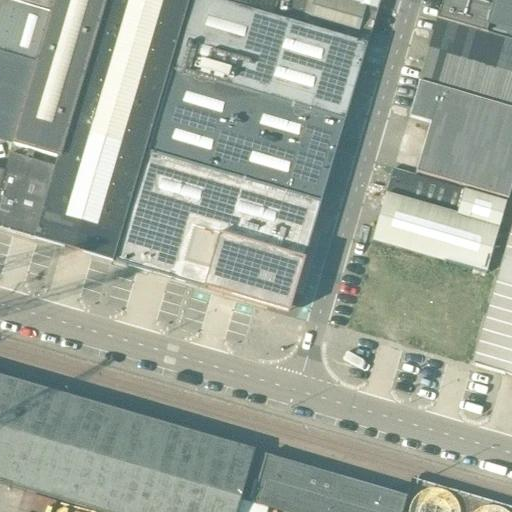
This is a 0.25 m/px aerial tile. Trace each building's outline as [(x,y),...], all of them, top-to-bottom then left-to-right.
[(0,0),(0,53),(36,64),(55,0),(0,0)] [(112,263),(188,0),(55,0),(36,64),(13,146),(27,151),(25,159),(32,161),(34,152),(57,160),(54,168),(57,169),(37,241),(112,263)] [(358,74),(366,46),(354,42),(273,19),(207,0),(192,0),(171,71),(345,122),(353,93),(358,74)] [(494,0),(442,0),(436,21),(511,43),(511,34),(487,27),(494,0)] [(511,34),(511,0),(494,0),(487,27),(511,34)] [(511,110),(511,43),(436,21),(419,83),(511,110)] [(320,204),(345,122),(171,71),(147,154),(320,204)] [(409,116),(408,119),(430,125),(415,174),(507,200),(511,183),(511,110),(419,83),(409,116)] [(123,236),(115,264),(147,273),(167,279),(267,308),(267,309),(289,315),(295,294),(309,245),(308,245),(312,232),(320,204),(147,154),(136,193),(123,236)] [(32,161),(25,159),(10,155),(4,173),(0,187),(0,229),(37,241),(57,169),(54,168),(32,161)] [(376,226),(371,244),(487,278),(508,204),(415,176),(392,170),(387,189),(385,194),(382,205),(376,226)] [(511,378),(511,225),(470,366),(511,378)] [(253,453),(0,379),(0,484),(95,511),(235,511),(239,500),(253,453)] [(402,511),(406,498),(265,456),(251,504),(250,505),(252,506),(252,504),(267,508),(279,511),(402,511)] [(251,504),(239,500),(235,511),(265,511),(267,508),(252,504),(252,506),(250,505),(251,504)]
